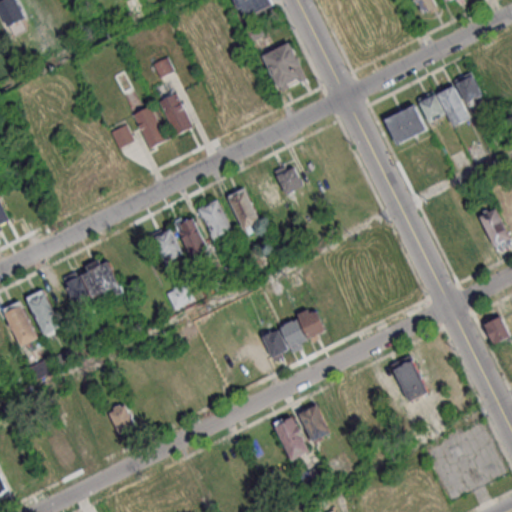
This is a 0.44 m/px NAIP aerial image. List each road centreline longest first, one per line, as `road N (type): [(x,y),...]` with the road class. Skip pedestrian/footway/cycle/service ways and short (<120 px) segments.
road 1 (residential): [(0,269),(511,13)]
road 2 (residential): [(37,511),(511,275)]
road 3 (residential): [(511,432),(295,0)]
